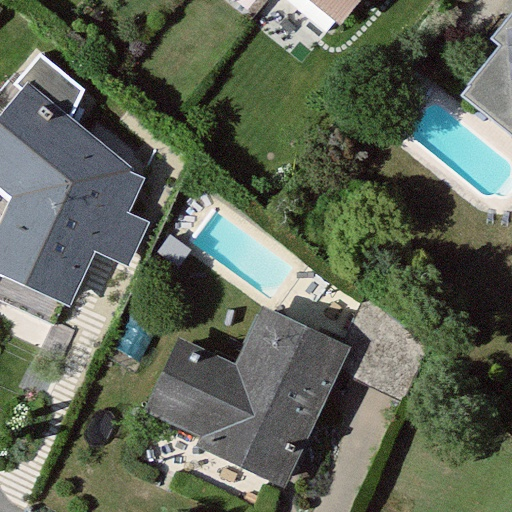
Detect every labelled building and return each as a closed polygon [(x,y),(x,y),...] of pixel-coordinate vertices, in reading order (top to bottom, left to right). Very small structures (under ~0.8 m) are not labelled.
[(0,0),(0,13),(9,2),(5,0),(0,0)] [(310,0),(340,24),(359,0),(310,0)] [(511,24),(496,45),(505,53),(468,99),(511,134),(511,24)] [(92,89),(49,53),(0,112),(0,178),(18,193),(0,232),(0,267),(75,302),(101,245),(134,260),(152,221),(133,212),(149,176),(83,117),(92,89)] [(344,347),(265,313),(240,370),(181,343),(151,417),(205,441),(200,452),(286,491),(342,377),(402,406),(432,348),(366,299),(344,347)] [(81,329),(60,321),(43,362),(64,371),(81,329)]
